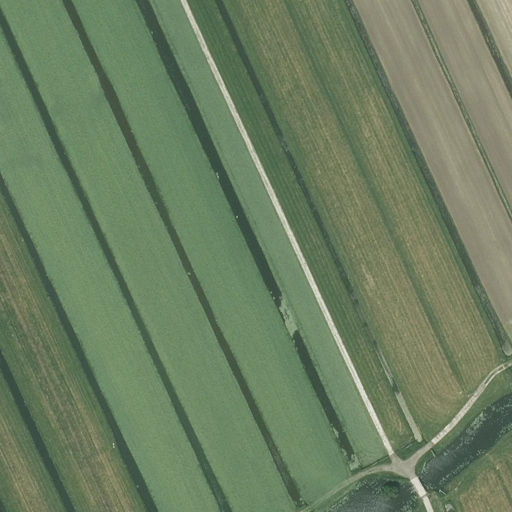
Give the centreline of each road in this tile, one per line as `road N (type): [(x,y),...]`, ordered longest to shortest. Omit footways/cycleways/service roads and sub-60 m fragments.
road 1 (track): [(429,511),(414,478),(393,457),(182,0)]
road 2 (track): [(307,511),(374,470),(405,468),(511,388)]
